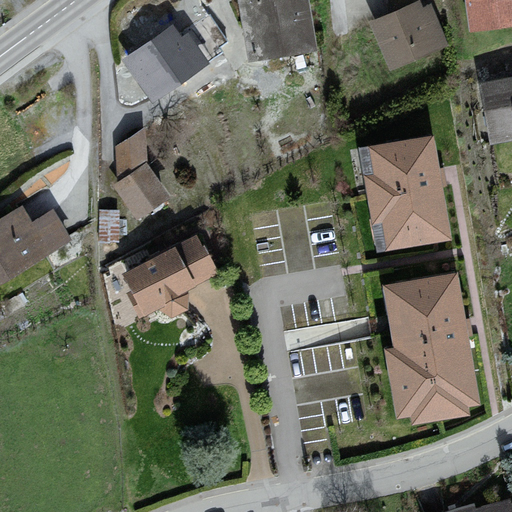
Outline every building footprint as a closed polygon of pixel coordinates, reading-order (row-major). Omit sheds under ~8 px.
[(309,0),(240,0),(250,58),(319,48),(309,0)] [(511,0),(465,0),(469,31),(511,25),(511,0)] [(418,2),(370,23),(389,72),(447,47),(428,6),(423,8),(418,2)] [(175,23),(122,62),(157,104),(211,60),(191,34),(184,38),(175,23)] [(511,77),(479,84),(491,145),(511,141),(511,77)] [(114,146),(114,186),(136,220),(171,198),(148,163),(147,127),(114,146)] [(436,135),(361,144),(380,247),(454,236),(436,135)] [(24,207),(0,220),(0,284),(72,242),(52,212),(31,221),(24,207)] [(198,236),(126,272),(142,315),(158,305),(174,318),(190,310),(191,289),(219,274),(198,236)] [(458,272),(387,284),(398,344),(387,347),(400,416),(413,416),(414,422),(473,413),(471,403),(483,401),(458,272)] [(475,504),(449,511),(511,511),(511,508),(508,500),(478,510),(475,504)]
